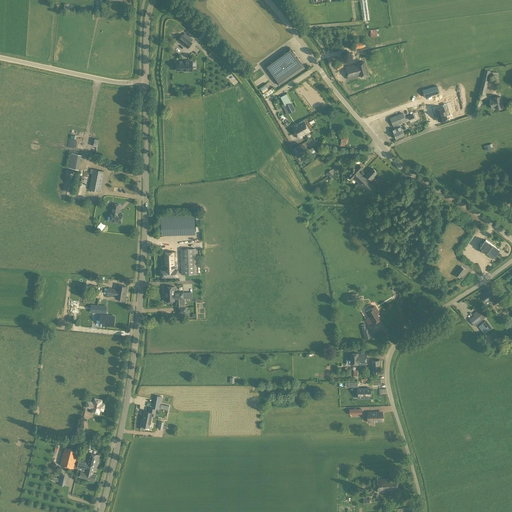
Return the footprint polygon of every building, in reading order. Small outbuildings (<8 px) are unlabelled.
[(360,0),(363,20),(369,20),(366,0),(360,0)] [(188,48),(192,43),(182,35),(178,40),(188,48)] [(294,51),(293,52),(290,47),(264,66),(268,70),(278,84),(304,66),(299,60),(300,59),(298,56),(297,56),(294,51)] [(185,62),(176,62),(176,70),(185,70),(185,72),(188,72),(188,71),(192,71),(192,66),(195,66),(195,62),(192,62),(192,61),(185,61),(185,62)] [(345,67),(348,79),(361,76),(367,74),(364,61),(357,63),(358,63),(345,67)] [(485,69),(479,93),(485,94),(489,78),(489,79),(489,80),(490,81),(491,82),(492,82),(493,82),(495,82),(495,81),(496,80),(496,78),(498,78),(498,72),(490,72),(490,71),(485,69)] [(425,98),(439,93),(437,86),(422,90),(425,98)] [(494,98),(490,99),(491,108),(495,107),(495,108),(502,107),(500,96),(493,97),(494,98)] [(295,110),(291,103),(285,106),(284,104),(282,105),(287,115),(295,110)] [(443,105),(434,107),(438,121),(447,119),(445,113),(449,112),(447,107),(443,108),(443,105)] [(395,128),(392,129),(394,135),(394,136),(395,136),(396,138),(404,135),(400,126),(399,126),(398,124),(406,121),(403,113),(399,115),(399,114),(389,118),(393,126),(394,126),(395,128)] [(299,122),(305,134),(310,131),(304,119),(302,121),(299,122)] [(294,127),(293,128),(298,138),(299,137),(300,138),(302,137),(301,136),(305,134),(299,122),(295,124),(296,124),(294,125),(294,127)] [(305,154),(300,144),(292,149),(298,158),(305,154)] [(79,170),(82,155),(72,153),(69,168),(79,170)] [(359,172),(363,168),(359,164),(348,176),(352,179),(354,178),(358,182),(357,182),(369,193),(374,187),(368,181),(364,177),(359,172)] [(373,177),(377,172),(372,168),(366,175),(364,177),(368,181),(370,179),(371,180),(374,177),(373,177)] [(104,171),(91,169),(90,173),(92,174),(89,189),(100,191),(104,171)] [(121,223),(122,214),(118,213),(120,204),(113,203),(112,212),(110,221),(121,223)] [(195,234),(194,216),(161,217),(162,235),(195,234)] [(481,250),(493,258),(494,256),(495,257),(500,250),(485,239),(480,247),(482,249),(481,250)] [(196,273),(195,248),(180,249),(181,274),(196,273)] [(162,270),(162,276),(178,276),(178,269),(176,269),(176,252),(162,252),(163,270),(162,270)] [(461,266),(455,274),(459,277),(465,269),(461,266)] [(125,300),(127,286),(118,284),(117,289),(108,288),(107,294),(116,296),(115,298),(125,300)] [(95,298),(97,286),(91,285),(89,297),(95,298)] [(166,286),(166,293),(165,293),(166,301),(174,301),(174,299),(179,299),(179,306),(178,306),(178,313),(187,313),(187,306),(185,306),(185,298),(184,298),(183,292),(178,292),(179,294),(174,295),(174,290),(175,290),(176,289),(176,287),(175,286),(174,286),(166,286)] [(502,298),(495,287),(480,297),(484,303),(490,300),(493,304),(502,298)] [(69,313),(79,314),(80,294),(70,294),(69,313)] [(107,306),(91,304),(90,312),(106,313),(107,306)] [(372,307),(365,311),(369,317),(378,311),(375,305),(374,306),(373,305),(371,306),(372,307)] [(475,326),(487,317),(480,308),(473,314),(474,316),(469,319),(475,326)] [(369,326),(382,318),(378,311),(369,317),(365,320),(369,326)] [(102,319),(101,325),(112,327),(114,316),(100,315),(99,319),(102,319)] [(484,334),(492,328),(487,320),(478,325),(484,334)] [(365,339),(371,337),(368,328),(366,329),(364,323),(361,324),(365,339)] [(482,337),(487,345),(491,342),(486,334),(482,337)] [(351,364),(359,364),(366,364),(366,354),(358,353),(358,352),(351,352),(351,364)] [(371,360),(371,372),(380,372),(380,360),(371,360)] [(370,397),(370,388),(358,388),(358,397),(370,397)] [(159,409),(162,396),(156,395),(153,407),(159,409)] [(102,400),(95,398),(94,401),(93,402),(87,400),(86,406),(91,408),(92,409),(91,412),(98,413),(99,409),(103,410),(104,404),(101,404),(102,400)] [(140,426),(141,426),(140,429),(145,430),(146,427),(149,427),(152,416),(154,416),(156,409),(149,408),(149,412),(145,411),(145,414),(144,414),(142,422),(141,421),(140,426)] [(382,420),(382,412),(374,412),(374,411),(368,412),(368,421),(375,421),(375,420),(382,420)] [(160,421),(158,429),(163,430),(163,429),(166,429),(167,426),(164,425),(164,422),(160,421)] [(100,455),(89,453),(87,461),(79,459),(79,460),(76,459),(78,450),(65,446),(60,465),(81,470),(82,470),(84,465),(86,466),(87,465),(98,467),(100,455)] [(79,476),(95,480),(96,475),(93,475),(94,471),(97,472),(98,467),(87,465),(86,466),(84,465),(82,470),(81,470),(81,471),(79,476)] [(398,479),(377,480),(377,491),(399,490),(398,479)]
